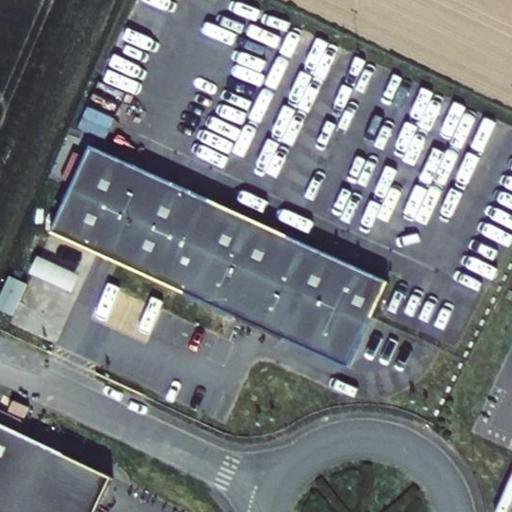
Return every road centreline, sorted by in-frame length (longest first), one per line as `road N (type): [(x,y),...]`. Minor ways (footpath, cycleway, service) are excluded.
road 1 (unclassified): [(276,493),(0,368)]
road 2 (unclassified): [(455,511),(436,472),(408,450),(374,439),(316,450),(276,493)]
